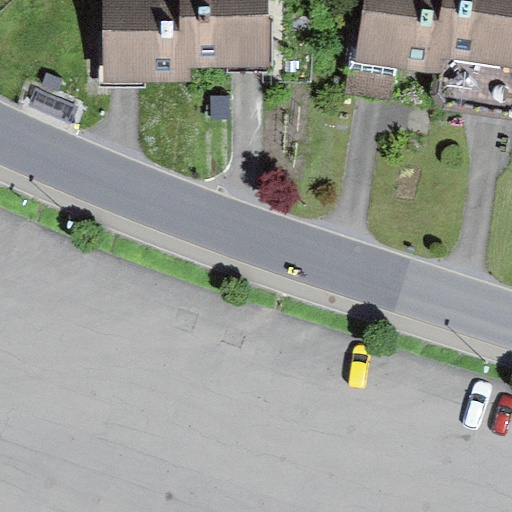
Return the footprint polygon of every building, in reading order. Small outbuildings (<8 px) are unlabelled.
[(182,71),(181,0),(102,0),(103,84),(182,84),(182,71)] [(266,0),(181,0),(182,71),(267,70),(267,37),(266,0)] [(437,63),(445,0),(365,0),(357,65),(435,76),(437,63)] [(511,0),(445,0),(437,63),(511,72),(511,0)] [(511,72),(437,63),(435,76),(433,91),(445,106),(511,115),(511,72)] [(37,88),(29,106),(68,125),(77,106),(37,88)]
